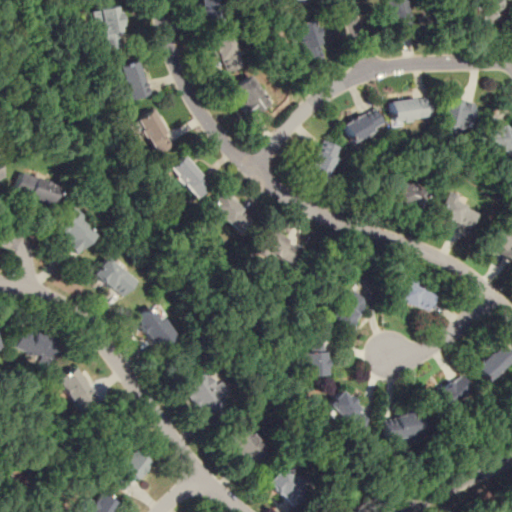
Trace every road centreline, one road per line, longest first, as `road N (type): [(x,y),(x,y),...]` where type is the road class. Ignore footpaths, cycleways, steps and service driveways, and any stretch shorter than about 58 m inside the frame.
road 1 (residential): [(511,317),(439,256),(332,219),(266,182),(195,105),(156,0)]
road 2 (residential): [(0,286),(24,288),(73,314),(234,511)]
road 3 (residential): [(511,58),(368,70),(305,108),(252,169)]
road 4 (residential): [(511,452),(391,511)]
road 5 (residential): [(384,358),(433,344),(487,294)]
